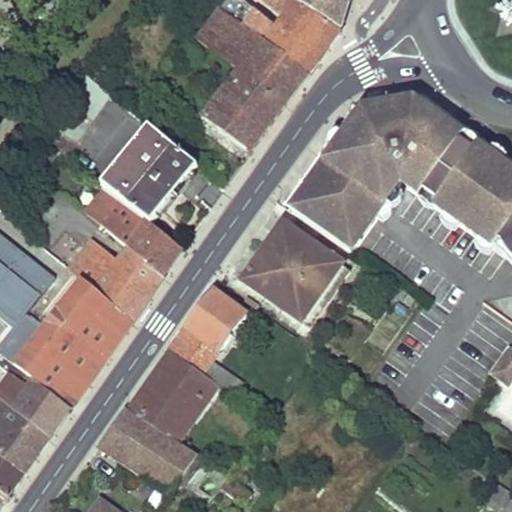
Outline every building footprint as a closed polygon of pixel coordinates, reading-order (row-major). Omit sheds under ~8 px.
[(259,0),(277,13),(284,13),(283,19),(275,30),(239,0),(227,0),(218,10),(307,78),(340,33),(291,0),(259,0)] [(291,0),(340,33),(349,0),(291,0)] [(237,73),(202,118),(250,155),(307,78),(218,10),(196,40),(237,73)] [(108,69),(98,60),(86,77),(95,85),(108,69)] [(86,77),(41,140),(57,152),(65,158),(110,97),(95,85),(86,77)] [(285,221),(292,227),(362,124),(371,130),(414,123),(419,116),(462,147),(459,152),(475,163),(478,158),(511,183),(511,171),(424,108),(355,119),(285,221)] [(292,227),(352,267),(385,219),(401,195),(508,268),(511,261),(511,183),(478,158),(475,163),(459,152),(462,147),(419,116),(414,123),(371,130),(362,124),(292,227)] [(197,169),(148,128),(100,186),(103,188),(151,225),(197,169)] [(57,152),(41,140),(34,150),(41,156),(43,154),(51,160),(57,152)] [(103,188),(89,206),(84,212),(102,226),(124,247),(163,279),(182,251),(151,225),(103,188)] [(337,266),(279,224),(237,281),(263,300),(268,293),(298,315),(293,322),(295,324),(337,266)] [(0,311),(15,323),(0,342),(0,356),(13,365),(42,327),(23,313),(52,277),(0,235),(0,311)] [(113,260),(89,241),(68,269),(80,280),(129,322),(132,324),(153,293),(113,260)] [(163,279),(124,247),(113,260),(153,293),(163,279)] [(62,271),(40,254),(36,261),(57,277),(62,271)] [(304,330),(344,272),(337,266),(295,324),(304,330)] [(129,322),(80,280),(42,327),(13,365),(69,410),(93,374),(114,344),(129,322)] [(213,363),(247,316),(214,291),(165,351),(171,355),(202,378),(213,363)] [(298,315),(268,293),(263,300),(293,322),(298,315)] [(178,446),(217,389),(202,378),(171,355),(129,413),(126,411),(97,451),(150,486),(169,499),(197,460),(178,446)] [(0,356),(0,369),(10,377),(0,390),(0,401),(49,441),(72,412),(69,410),(13,365),(0,356)] [(507,392),(511,384),(511,360),(507,358),(491,381),(507,392)] [(220,391),(231,376),(213,363),(202,378),(217,389),(220,391)] [(233,400),(244,385),(231,376),(220,391),(233,400)] [(49,441),(0,401),(0,459),(23,477),(49,441)] [(23,477),(0,459),(0,494),(7,500),(23,477)] [(251,497),(227,481),(220,490),(244,508),(251,497)] [(159,511),(169,499),(150,486),(140,500),(158,511),(159,511)] [(511,511),(511,495),(498,486),(484,505),(492,511),(499,511),(502,508),(507,511),(511,511)]
